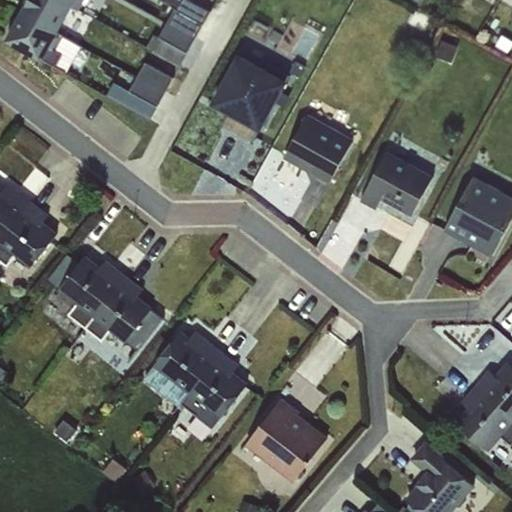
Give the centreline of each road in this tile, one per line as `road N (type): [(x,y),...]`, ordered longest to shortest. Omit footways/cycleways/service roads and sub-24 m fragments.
road 1 (residential): [(0,74),(182,218),(248,214),(378,314)]
road 2 (residential): [(378,314),(391,340),(389,418),(322,511)]
road 3 (residential): [(378,314),(493,308),(511,287)]
